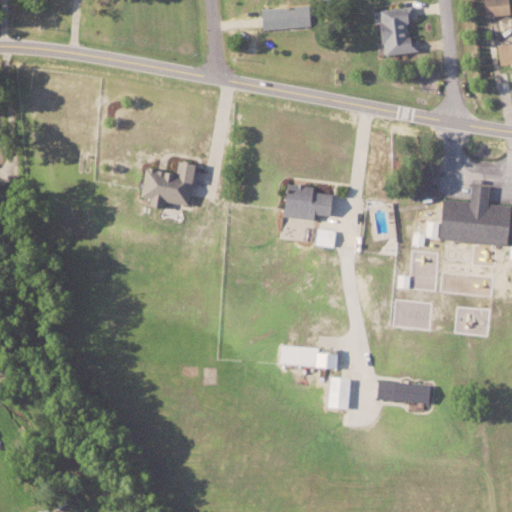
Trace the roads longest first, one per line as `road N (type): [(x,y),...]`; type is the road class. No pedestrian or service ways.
road 1 (tertiary): [(511,129),(0,43)]
road 2 (residential): [(444,0),(457,122)]
